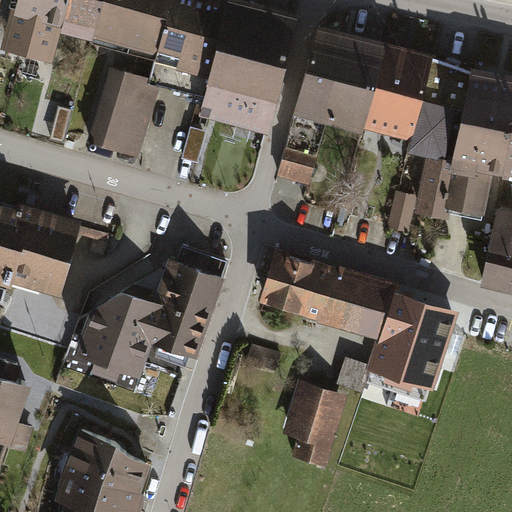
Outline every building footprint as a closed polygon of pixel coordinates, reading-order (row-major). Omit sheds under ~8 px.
[(62,31),(70,0),(15,0),(2,53),(53,66),(62,31)] [(99,35),(107,0),(70,0),(62,31),(97,40),(99,35)] [(161,51),(174,0),(107,0),(99,35),(161,51)] [(209,65),(226,0),(174,0),(161,51),(154,75),(160,77),(201,90),(209,65)] [(302,4),(287,0),(226,0),(209,65),(280,84),(302,4)] [(366,118),(385,45),(318,28),(279,172),(309,181),(327,115),(364,124),(366,118)] [(432,57),(385,45),(366,118),(386,124),(385,130),(391,132),(394,126),(413,131),(432,57)] [(474,73),(432,57),(413,131),(409,148),(432,153),(438,155),(448,104),(467,108),(474,73)] [(160,77),(154,75),(114,63),(91,139),(137,150),(160,77)] [(268,130),(280,84),(209,65),(201,90),(196,110),(268,130)] [(511,137),(511,79),(474,73),(467,108),(456,159),(447,202),(484,210),(493,168),(505,170),(511,137)] [(38,135),(70,138),(73,103),(42,99),(38,135)] [(201,159),(209,129),(195,125),(187,155),(201,159)] [(438,155),(432,153),(421,207),(445,212),(447,202),(456,159),(438,155)] [(415,196),(398,193),(391,224),(408,228),(413,205),(415,196)] [(15,203),(0,198),(0,282),(8,285),(10,277),(59,290),(80,214),(17,196),(15,203)] [(511,213),(498,210),(484,278),(511,285),(511,213)] [(398,287),(276,245),(257,301),(379,343),(398,287)] [(192,354),(218,270),(170,255),(156,300),(144,339),(192,354)] [(144,339),(156,300),(119,287),(88,303),(74,346),(135,368),(144,339)] [(460,308),(398,287),(379,343),(370,366),(432,388),(460,308)] [(282,351),(251,341),(244,362),(275,372),(282,351)] [(368,362),(346,355),(338,379),(360,386),(368,362)] [(0,437),(4,439),(21,444),(29,419),(14,414),(23,385),(15,382),(21,365),(0,358),(0,437)] [(347,393),(299,378),(283,428),(300,433),(294,453),(326,463),(347,393)] [(137,511),(153,456),(76,426),(56,495),(66,498),(61,511),(137,511)]
